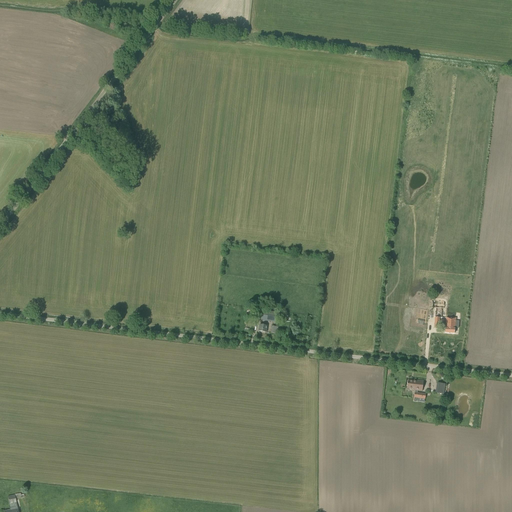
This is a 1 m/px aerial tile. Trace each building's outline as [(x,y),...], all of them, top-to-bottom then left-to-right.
[(278,323),(280,313),(255,310),(254,320),(278,323)] [(455,329),(456,319),(446,318),(446,328),(445,328),(445,333),(455,334),(455,329)] [(265,326),(265,324),(260,323),(260,325),(259,325),(258,331),(266,333),(267,326),(265,326)] [(422,392),(424,381),(414,380),(413,381),(408,381),(407,388),(414,389),(414,391),(414,398),(425,399),(426,394),(418,393),(418,391),(422,392)] [(444,394),(445,384),(437,383),(435,393),(444,394)] [(21,495),(20,493),(14,494),(14,495),(8,496),(9,504),(11,510),(4,511),(3,511),(17,511),(16,503),(15,499),(24,497),(24,494),(21,495)]
